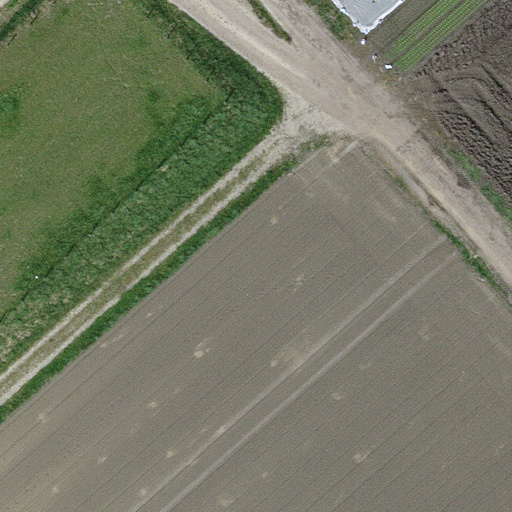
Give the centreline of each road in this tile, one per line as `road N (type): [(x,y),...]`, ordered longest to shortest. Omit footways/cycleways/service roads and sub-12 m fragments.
road 1 (track): [(0,399),(360,74)]
road 2 (track): [(511,245),(293,0)]
